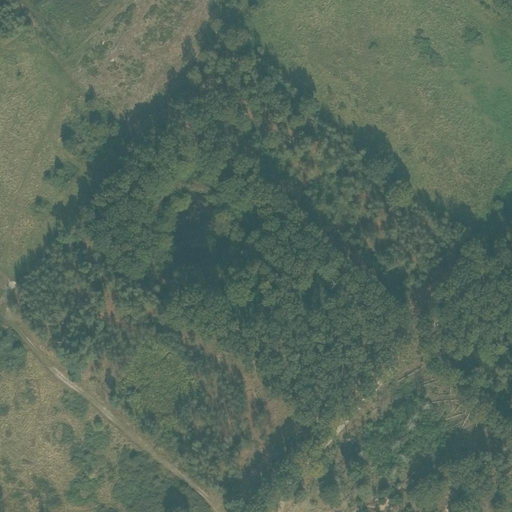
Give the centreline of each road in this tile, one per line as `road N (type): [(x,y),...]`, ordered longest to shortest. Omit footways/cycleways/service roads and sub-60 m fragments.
road 1 (track): [(125,137),(216,150),(419,340)]
road 2 (track): [(0,307),(44,364),(217,511)]
road 3 (track): [(267,511),(419,340)]
road 4 (track): [(13,283),(125,137)]
road 5 (track): [(125,137),(243,0)]
road 6 (track): [(125,137),(19,0)]
road 7 (track): [(419,340),(511,236)]
road 8 (track): [(419,340),(511,427)]
